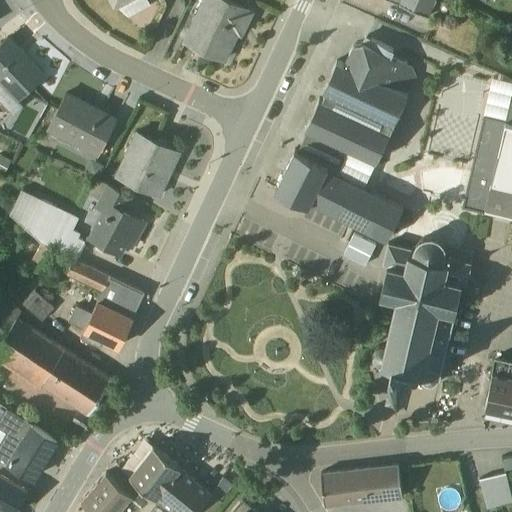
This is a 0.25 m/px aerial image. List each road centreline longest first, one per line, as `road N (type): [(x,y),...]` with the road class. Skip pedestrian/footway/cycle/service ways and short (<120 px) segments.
road 1 (residential): [(144,403),(149,343),(247,121)]
road 2 (residential): [(42,0),(72,35),(127,68),(247,121)]
road 3 (residential): [(511,439),(285,462)]
road 4 (residential): [(285,462),(144,403)]
road 5 (residential): [(55,511),(103,432),(144,403)]
road 6 (residential): [(247,121),(305,0)]
